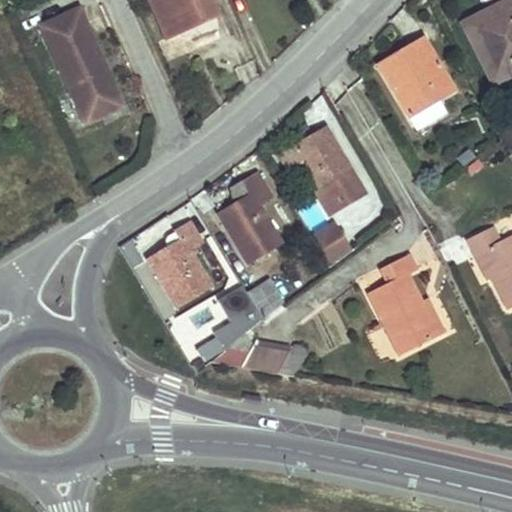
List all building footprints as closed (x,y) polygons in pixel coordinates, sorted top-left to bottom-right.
[(152,0),(168,36),(219,13),(213,0),(152,0)] [(511,0),(465,23),(495,84),(511,75),(511,0)] [(104,58),(80,6),(41,24),(86,122),(125,104),(110,71),(103,74),(97,61),(104,58)] [(424,40),(379,66),(410,118),(437,102),(456,90),(424,40)] [(110,71),(104,58),(97,61),(103,74),(110,71)] [(437,102),(410,118),(416,129),(443,114),(437,102)] [(326,128),(317,134),(322,142),(331,136),(326,128)] [(315,193),(334,225),(370,204),(351,172),(331,136),(322,142),(317,134),(281,155),(290,170),(304,162),(320,190),(315,193)] [(259,174),(235,188),(238,204),(220,215),(248,263),(282,243),(260,205),(272,198),(259,174)] [(192,222),(169,236),(170,248),(149,260),(177,307),(211,286),(190,250),(202,242),(192,222)] [(493,227),(469,240),(477,256),(482,253),(493,275),(510,308),(511,307),(511,235),(500,241),(493,227)] [(337,228),(315,242),(318,246),(340,232),(337,228)] [(340,232),(318,246),(332,270),(353,253),(340,232)] [(482,253),(477,256),(488,277),(493,275),(482,253)] [(410,255),(383,267),(390,282),(370,291),(400,356),(441,335),(425,301),(411,274),(418,270),(410,255)] [(272,315),(284,306),(268,286),(259,293),(250,298),(263,322),(272,315)] [(245,290),(223,303),(243,337),(263,322),(250,298),(245,290)] [(429,298),(425,301),(441,335),(447,333),(429,298)] [(223,303),(209,311),(230,347),(243,337),(223,303)] [(243,342),(239,367),(275,374),(280,348),(243,342)] [(205,365),(202,360),(195,365),(197,370),(205,365)] [(207,369),(205,365),(197,370),(200,374),(207,369)]
